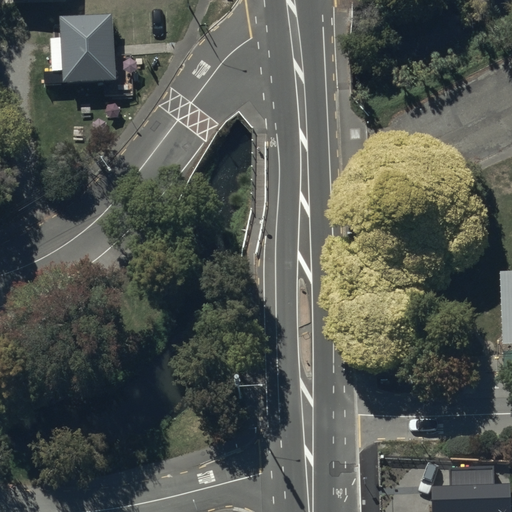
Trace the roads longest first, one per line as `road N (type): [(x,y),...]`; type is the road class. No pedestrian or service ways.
road 1 (unclassified): [(290,0),(229,54),(159,156),(94,223),(49,256),(0,276)]
road 2 (secondary): [(308,416),(298,58)]
road 3 (residential): [(310,471),(260,472),(149,504),(84,511)]
road 4 (residential): [(308,416),(511,413)]
